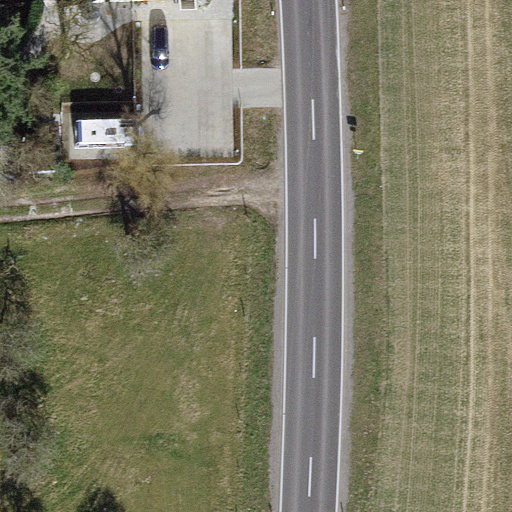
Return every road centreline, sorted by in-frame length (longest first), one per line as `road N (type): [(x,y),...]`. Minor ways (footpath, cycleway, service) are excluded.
road 1 (secondary): [(310,511),(319,241),(312,0)]
road 2 (track): [(317,186),(0,209)]
